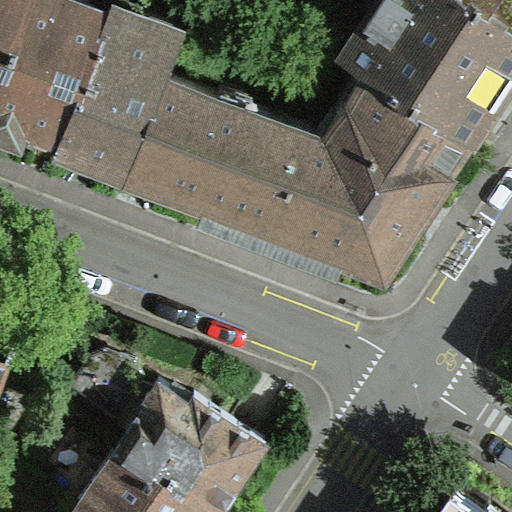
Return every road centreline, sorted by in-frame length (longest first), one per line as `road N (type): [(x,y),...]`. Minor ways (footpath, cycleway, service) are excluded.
road 1 (residential): [(0,217),(409,372)]
road 2 (residential): [(511,218),(409,372)]
road 3 (residential): [(409,372),(316,511)]
road 4 (residential): [(511,440),(409,372)]
